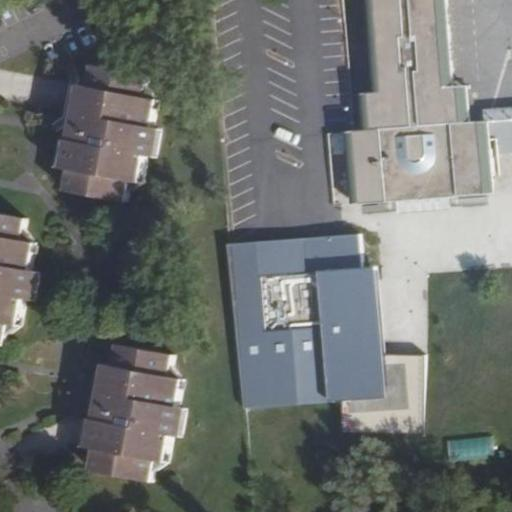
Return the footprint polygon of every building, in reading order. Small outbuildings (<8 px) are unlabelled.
[(372,0),(378,91),(366,92),(368,127),(355,128),(351,128),(356,203),(495,194),(491,136),(490,120),(473,121),(471,85),(458,87),(452,0),(372,0)] [(132,186),(142,188),(146,163),(152,131),(156,104),(151,101),(144,90),(146,78),(118,72),(94,67),(89,87),(79,86),(75,108),(84,117),(83,124),(67,124),(63,145),(57,144),(56,151),(63,152),(60,170),(69,172),(67,194),(127,207),(129,199),(132,186)] [(490,120),(491,136),(511,135),(511,109),(490,111),(490,120)] [(160,133),(152,131),(146,163),(155,164),(160,133)] [(63,152),(56,151),(53,169),(60,170),(63,152)] [(142,188),(132,186),(129,199),(142,188)] [(0,355),(12,343),(13,336),(18,314),(23,285),(28,261),(22,259),(17,245),(16,236),(0,233),(0,355)] [(375,246),(236,257),(249,411),(347,413),(347,437),(424,438),(427,361),(383,362),(375,246)] [(23,285),(18,314),(24,315),(29,286),(23,285)] [(175,358),(167,356),(117,348),(112,370),(107,370),(104,384),(113,390),(112,396),(98,395),(93,423),(87,454),(96,456),(94,475),(152,486),(153,480),(156,463),(171,466),(176,441),(179,429),(181,412),(186,386),(182,383),(174,367),(175,358)] [(181,412),(179,429),(176,441),(181,442),(182,442),(189,415),(181,412)] [(87,454),(93,423),(86,422),(80,453),(87,454)] [(153,480),(171,466),(156,463),(153,480)]
